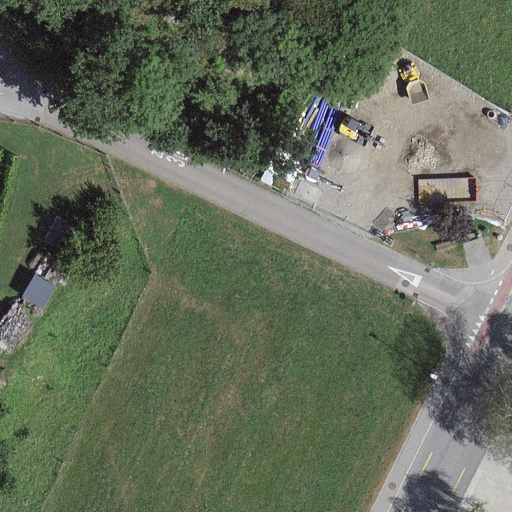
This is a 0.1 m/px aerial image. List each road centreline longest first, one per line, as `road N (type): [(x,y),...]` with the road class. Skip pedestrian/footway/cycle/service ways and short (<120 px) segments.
road 1 (residential): [(508,328),(54,113),(0,100)]
road 2 (residential): [(508,328),(419,511)]
